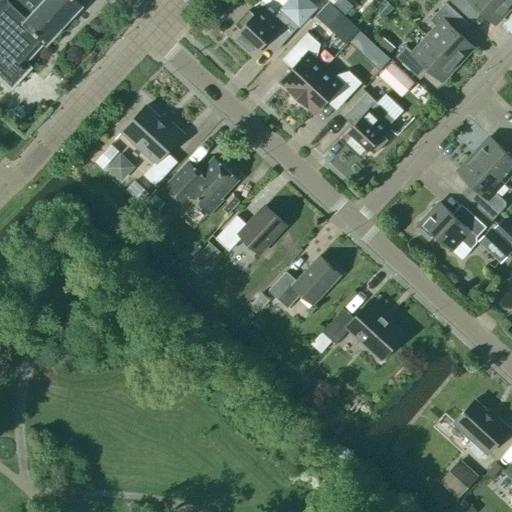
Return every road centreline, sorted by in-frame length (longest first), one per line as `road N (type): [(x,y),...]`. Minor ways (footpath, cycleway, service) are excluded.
road 1 (residential): [(358,220),(155,27)]
road 2 (residential): [(358,220),(511,60)]
road 3 (unclassified): [(2,183),(155,27)]
road 4 (residential): [(511,365),(358,220)]
